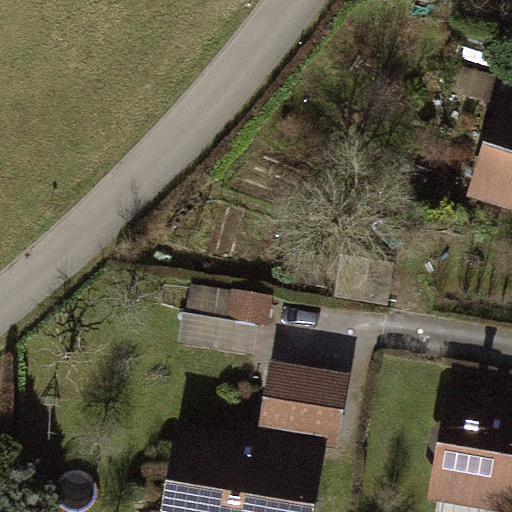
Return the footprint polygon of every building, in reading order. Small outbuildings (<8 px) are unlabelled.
[(511,98),(498,94),(466,195),(511,209),(511,98)] [(267,351),(276,294),(195,281),(185,338),(267,351)] [(275,358),(266,425),(343,435),(352,368),(275,358)] [(511,401),(451,393),(436,498),(511,508),(511,401)] [(317,511),(325,453),(175,434),(164,511),(317,511)]
